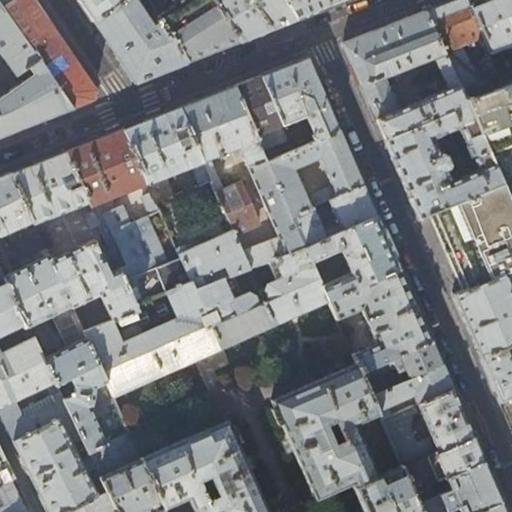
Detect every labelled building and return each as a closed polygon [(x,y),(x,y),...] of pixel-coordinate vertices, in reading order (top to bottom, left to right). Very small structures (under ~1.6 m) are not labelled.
[(63,45),(32,0),(10,0),(0,7),(0,8),(71,108),(92,100),(95,90),(63,45)] [(78,0),(92,21),(122,0),(78,0)] [(134,0),(122,0),(92,21),(111,48),(135,83),(154,75),(187,62),(167,31),(161,21),(152,26),(134,0)] [(211,0),(212,1),(239,42),(268,31),(296,19),(284,0),(211,0)] [(284,0),(296,19),(339,3),(345,0),(284,0)] [(453,0),(441,5),(424,11),(459,89),(478,83),(473,67),(471,67),(461,45),(467,42),(476,64),(492,58),(490,53),(469,5),(467,0),(453,0)] [(511,0),(481,0),(470,5),(469,5),(490,53),(510,45),(511,49),(511,0)] [(187,62),(210,53),(217,51),(239,42),(212,1),(167,31),(187,62)] [(71,108),(0,8),(0,52),(21,82),(0,96),(0,135),(33,123),(71,108)] [(384,140),(466,104),(459,89),(424,11),(383,28),(342,44),(362,89),(384,140)] [(260,76),(282,125),(293,150),(338,130),(326,102),(306,58),(284,66),(260,76)] [(511,70),(478,83),(459,89),(466,104),(501,184),(503,189),(505,188),(505,189),(511,186),(511,137),(507,124),(511,122),(511,70)] [(247,81),(233,86),(266,161),(277,157),(272,145),(273,145),(267,131),(282,125),(260,76),(247,81)] [(206,97),(178,108),(209,180),(232,231),(233,234),(257,223),(240,184),(224,191),(210,159),(239,147),(278,235),(241,251),(248,267),(274,258),(304,246),(290,216),(266,161),(233,86),(206,97)] [(400,176),(418,218),(428,214),(501,184),(466,104),(384,140),(400,176)] [(148,120),(122,130),(147,184),(153,199),(154,201),(162,198),(160,193),(171,189),(166,176),(190,166),(198,184),(209,180),(178,108),(148,120)] [(190,281),(175,248),(154,201),(153,199),(145,203),(151,216),(130,223),(123,205),(114,208),(110,199),(147,184),(122,130),(100,139),(75,149),(99,203),(142,301),(165,291),(190,281)] [(362,185),(351,160),(338,130),(293,150),(277,157),(266,161),(290,216),(313,206),(362,185)] [(71,150),(67,152),(89,202),(91,207),(99,203),(75,149),(71,150)] [(41,162),(12,173),(35,224),(89,202),(67,152),(41,162)] [(0,178),(0,236),(6,234),(18,261),(35,255),(38,261),(3,277),(27,327),(51,315),(66,348),(42,359),(59,395),(75,387),(79,396),(77,403),(66,408),(68,414),(80,438),(87,452),(129,432),(112,395),(83,331),(72,307),(51,261),(35,224),(12,173),(0,178)] [(511,203),(505,189),(505,188),(503,189),(501,184),(428,214),(446,256),(461,291),(503,274),(507,272),(511,269),(511,203)] [(369,200),(362,185),(313,206),(316,211),(321,210),(321,211),(332,208),(342,230),(376,216),(369,200)] [(85,217),(90,230),(99,226),(93,213),(85,217)] [(387,243),(376,216),(342,230),(304,246),(310,261),(341,248),(349,266),(339,270),(342,276),(321,285),(328,300),(399,269),(387,243)] [(241,251),(233,234),(232,231),(187,250),(185,244),(175,248),(190,281),(193,288),(210,282),(206,274),(223,267),(227,275),(231,274),(248,267),(241,251)] [(51,261),(72,307),(99,295),(111,321),(136,311),(118,270),(109,274),(94,241),(51,261)] [(304,246),(274,258),(282,275),(265,283),(264,289),(265,292),(255,297),(254,294),(247,291),(240,294),(231,274),(227,275),(210,282),(193,288),(190,281),(165,291),(177,318),(121,343),(111,321),(83,331),(112,395),(328,301),(328,300),(321,285),(310,261),(304,246)] [(415,307),(399,269),(328,300),(328,301),(336,319),(360,309),(368,327),(364,329),(367,336),(371,334),(375,344),(352,354),(355,363),(360,373),(430,341),(415,307)] [(0,270),(0,416),(6,428),(12,440),(68,414),(66,408),(59,395),(42,359),(27,327),(3,277),(0,270)] [(511,295),(503,274),(461,291),(452,295),(468,330),(480,358),(503,348),(511,343),(511,295)] [(451,389),(445,374),(436,354),(430,341),(360,373),(378,414),(381,420),(391,415),(387,406),(412,394),(417,404),(451,389)] [(511,343),(503,348),(511,368),(511,343)] [(511,368),(503,348),(480,358),(499,402),(511,395),(511,368)] [(378,414),(360,373),(355,363),(271,400),(313,499),(352,483),(364,511),(266,511),(225,419),(140,456),(140,457),(161,502),(163,506),(183,497),(183,496),(187,495),(188,499),(193,511),(419,511),(421,511),(412,492),(401,466),(378,476),(377,474),(376,475),(355,428),(353,424),(356,423),(357,424),(378,414)] [(467,425),(451,389),(417,404),(391,415),(381,420),(401,466),(412,492),(483,462),(476,446),(467,425)] [(71,443),(80,438),(68,414),(12,440),(30,476),(47,511),(63,511),(96,494),(95,491),(86,472),(94,468),(89,456),(80,461),(71,443)] [(98,476),(102,483),(115,511),(139,511),(161,502),(140,457),(98,476)] [(0,484),(10,480),(0,460),(0,484)] [(492,482),(483,462),(412,492),(421,511),(444,511),(458,506),(460,511),(475,511),(500,501),(492,482)] [(0,511),(25,511),(10,480),(0,484),(0,511)] [(115,511),(102,483),(99,484),(101,488),(95,491),(96,494),(63,511),(115,511)] [(504,511),(500,501),(475,511),(504,511)]
